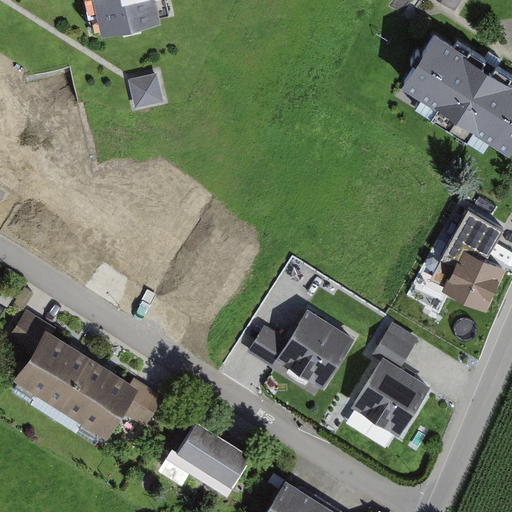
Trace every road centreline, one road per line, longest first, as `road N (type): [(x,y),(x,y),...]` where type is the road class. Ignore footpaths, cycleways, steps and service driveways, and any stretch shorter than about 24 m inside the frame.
road 1 (residential): [(418,511),(0,251)]
road 2 (residential): [(511,338),(437,511)]
